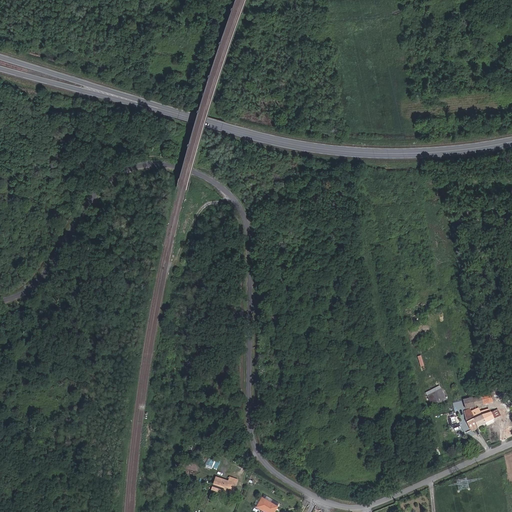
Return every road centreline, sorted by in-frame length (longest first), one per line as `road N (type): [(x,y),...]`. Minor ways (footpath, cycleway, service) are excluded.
road 1 (residential): [(0,302),(26,293),(42,275),(106,179),(148,161),(215,181),(236,201),(249,231),(249,431),(260,459),(316,498)]
road 2 (secondary): [(170,111),(341,151),(511,142)]
road 3 (secondary): [(170,111),(0,57)]
road 4 (secondary): [(0,66),(170,111)]
